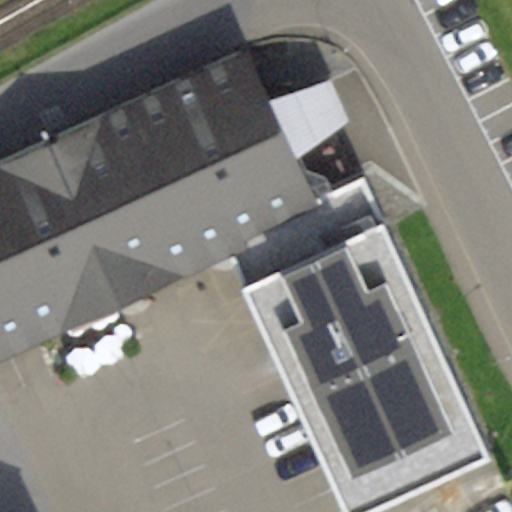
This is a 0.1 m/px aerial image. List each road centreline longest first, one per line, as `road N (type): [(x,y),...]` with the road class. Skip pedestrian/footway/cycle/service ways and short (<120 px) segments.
road 1 (tertiary): [(511,275),(369,0)]
road 2 (residential): [(243,0),(0,120)]
